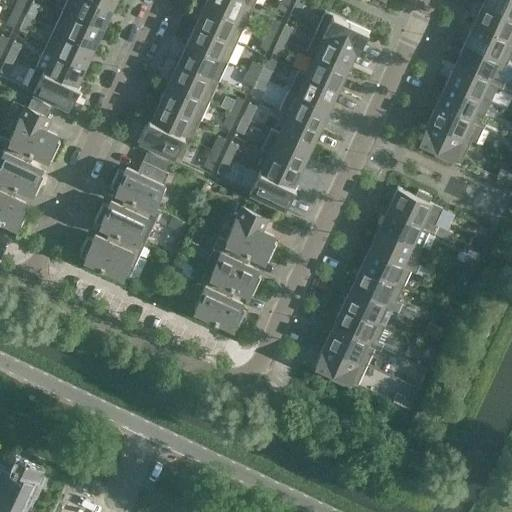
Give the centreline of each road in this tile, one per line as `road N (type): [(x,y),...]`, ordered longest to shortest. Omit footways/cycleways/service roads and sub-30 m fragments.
road 1 (residential): [(256,373),(430,0)]
road 2 (tertiary): [(325,511),(0,361)]
road 3 (residential): [(31,285),(161,0)]
road 4 (residential): [(256,373),(229,371),(31,285)]
